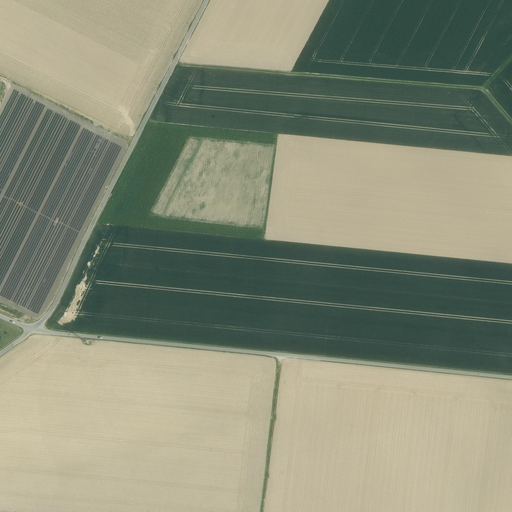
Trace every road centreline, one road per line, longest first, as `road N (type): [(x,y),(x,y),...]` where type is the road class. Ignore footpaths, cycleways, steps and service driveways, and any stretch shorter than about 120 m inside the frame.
road 1 (unclassified): [(511,378),(33,330)]
road 2 (unclassified): [(206,0),(60,293),(33,330)]
road 3 (track): [(173,64),(482,88)]
road 4 (track): [(280,355),(262,511)]
